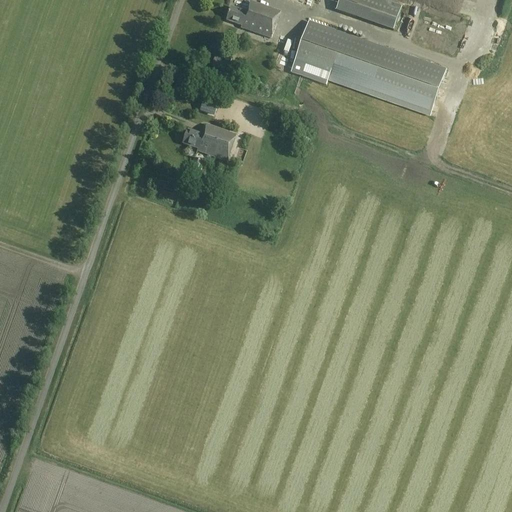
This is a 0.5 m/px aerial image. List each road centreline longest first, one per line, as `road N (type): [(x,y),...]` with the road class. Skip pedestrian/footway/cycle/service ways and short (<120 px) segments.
road 1 (unclassified): [(0,511),(180,0)]
road 2 (track): [(155,70),(511,194)]
